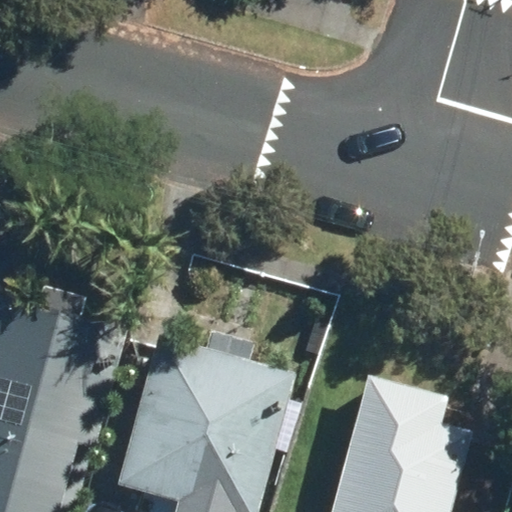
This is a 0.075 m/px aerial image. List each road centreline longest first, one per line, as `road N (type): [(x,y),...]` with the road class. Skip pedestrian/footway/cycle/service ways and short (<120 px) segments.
road 1 (tertiary): [(0,50),(417,166)]
road 2 (residential): [(417,166),(465,0)]
